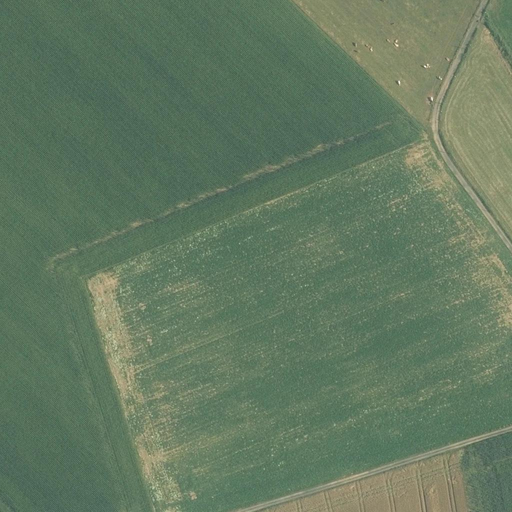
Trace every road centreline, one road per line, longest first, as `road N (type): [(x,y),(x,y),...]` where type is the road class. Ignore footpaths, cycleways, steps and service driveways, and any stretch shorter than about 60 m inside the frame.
road 1 (track): [(511,253),(435,145),(431,125),(486,0)]
road 2 (track): [(248,511),(511,429)]
